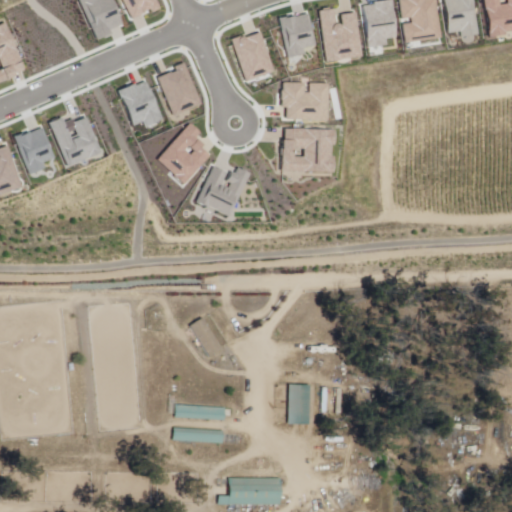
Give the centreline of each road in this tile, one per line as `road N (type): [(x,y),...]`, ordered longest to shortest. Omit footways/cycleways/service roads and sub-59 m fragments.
road 1 (residential): [(0,275),(46,279),(511,246)]
road 2 (residential): [(255,0),(0,113)]
